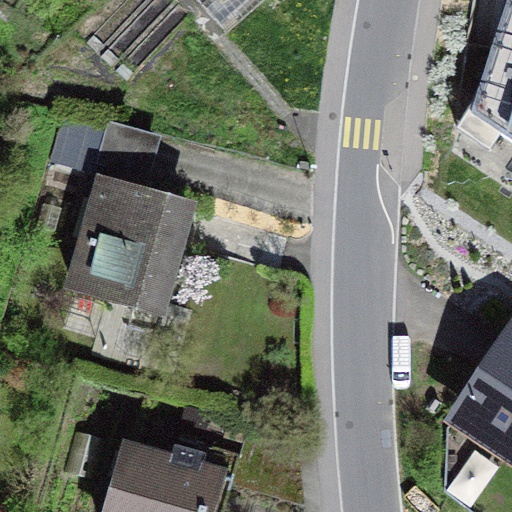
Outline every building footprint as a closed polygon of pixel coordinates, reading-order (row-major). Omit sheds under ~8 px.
[(204,0),(234,33),(271,0),(204,0)] [(511,16),(459,164),(511,198),(511,16)] [(57,153),(89,164),(102,128),(70,117),(57,153)] [(186,195),(89,167),(54,287),(151,314),(186,195)] [(511,337),(510,337),(454,426),(511,462),(511,337)] [(104,511),(218,511),(245,424),(186,407),(172,452),(127,438),(104,511)]
